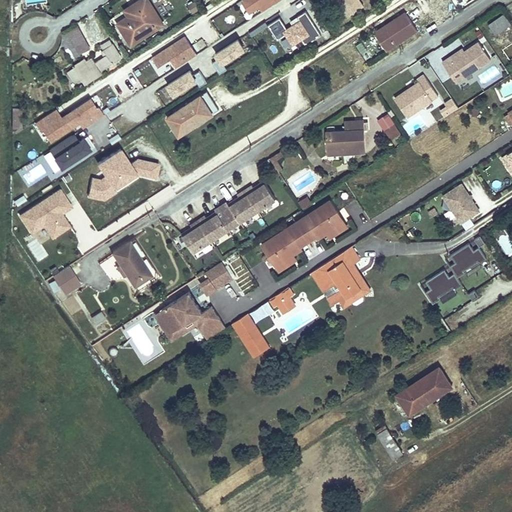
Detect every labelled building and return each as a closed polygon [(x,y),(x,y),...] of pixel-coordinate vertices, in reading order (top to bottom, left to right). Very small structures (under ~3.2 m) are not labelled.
[(145,10),(121,24),(134,45),(166,24),(151,0),(143,0),(140,2),(145,10)] [(247,0),(253,9),(261,3),(265,10),(280,0),(247,0)] [(366,0),(341,0),(351,15),(368,3),(366,0)] [(411,8),(380,29),(391,46),(422,26),(411,8)] [(294,50),(320,36),(307,11),(284,24),(280,17),(267,24),(276,39),(286,34),(294,50)] [(511,22),(511,20),(506,11),(490,22),(497,33),(511,22)] [(68,59),(89,50),(80,26),(59,34),(68,59)] [(367,60),(381,51),(370,35),(356,45),(367,60)] [(196,53),(191,46),(185,36),(153,58),(159,67),(172,59),(177,66),(196,53)] [(239,39),(214,50),(220,63),(245,51),(239,39)] [(458,79),(492,57),(480,39),(466,49),(453,57),(451,54),(444,59),(458,79)] [(103,50),(106,56),(96,63),(92,57),(87,60),(85,58),(75,64),(76,66),(74,68),(67,72),(73,83),(80,78),(82,82),(85,87),(103,75),(100,71),(122,58),(117,50),(113,44),(112,45),(109,41),(101,46),(104,50),(103,50)] [(453,57),(466,49),(464,46),(451,54),(453,57)] [(174,96),(197,79),(189,68),(166,85),(174,96)] [(440,93),(426,72),(419,77),(421,79),(397,95),(410,114),(440,93)] [(500,100),(511,95),(511,82),(496,88),(500,100)] [(161,90),(169,104),(188,93),(185,89),(172,97),(166,87),(161,90)] [(209,90),(202,94),(170,117),(182,136),(215,114),(222,109),(209,90)] [(460,105),(454,96),(447,101),(449,104),(443,109),(447,114),(460,105)] [(69,128),(78,123),(82,130),(102,117),(104,115),(98,106),(96,108),(90,98),(62,117),(57,109),(37,122),(42,130),(50,141),(69,128)] [(22,129),(22,108),(13,108),(13,129),(22,129)] [(391,114),(381,120),(392,138),(401,131),(391,114)] [(330,130),(330,148),(349,147),(349,151),(368,151),(367,120),(349,121),(349,130),(330,130)] [(88,134),(77,139),(74,134),(48,148),(62,174),(99,153),(88,134)] [(131,164),(121,148),(96,165),(104,177),(101,179),(101,180),(92,178),(88,197),(105,201),(116,194),(120,191),(118,188),(137,175),(156,178),(159,164),(137,160),(131,164)] [(280,151),(269,159),(278,172),(280,171),(283,168),(278,160),(284,156),(280,151)] [(277,196),(267,180),(256,187),(254,183),(246,188),(259,208),(277,196)] [(483,210),(465,182),(446,193),(464,222),(483,210)] [(71,226),(63,214),(73,207),(60,188),(19,216),(32,235),(44,226),(52,238),(71,226)] [(242,219),(259,208),(246,188),(239,193),(240,195),(242,197),(231,203),(242,219)] [(231,203),(242,197),(240,195),(230,201),(231,203)] [(309,196),(300,201),(304,207),(313,201),(309,196)] [(299,220),(264,243),(277,264),(294,253),(304,247),(303,245),(311,239),(320,234),(321,236),(331,229),(348,219),(334,198),(299,220)] [(242,219),(231,203),(230,201),(229,199),(217,207),(218,209),(220,211),(230,227),(242,219)] [(433,213),(440,209),(436,204),(430,208),(433,213)] [(210,217),(220,211),(218,209),(209,215),(210,217)] [(416,210),(409,216),(415,223),(423,218),(416,210)] [(230,227),(220,211),(210,217),(209,215),(208,213),(199,218),(213,238),(230,227)] [(246,223),(253,237),(269,229),(262,216),(246,223)] [(213,238),(199,218),(192,223),(195,227),(184,234),(195,250),(213,238)] [(348,219),(331,229),(333,234),(350,223),(348,219)] [(151,275),(130,244),(114,255),(135,285),(151,275)] [(364,255),(357,244),(346,251),(355,266),(358,264),(356,261),(364,255)] [(452,255),(457,263),(452,266),(459,278),(486,260),(479,249),(473,253),(468,245),(452,255)] [(355,266),(346,251),(316,270),(336,302),(343,297),(348,304),(356,299),(357,300),(357,301),(358,302),(361,302),(365,300),(367,298),(367,296),(367,295),(365,293),(373,288),(358,264),(355,266)] [(294,253),(277,264),(280,268),(297,257),(294,253)] [(234,276),(223,259),(206,270),(217,287),(234,276)] [(69,266),(54,276),(66,294),(81,285),(69,266)] [(453,274),(448,278),(443,270),(426,281),(431,289),(427,292),(434,303),(461,285),(453,274)] [(217,287),(211,277),(202,282),(209,293),(217,287)] [(288,288),(293,297),(298,293),(292,285),(288,288)] [(78,292),(88,315),(100,310),(89,287),(78,292)] [(277,295),(283,303),(293,297),(288,288),(277,295)] [(227,328),(213,304),(203,310),(199,303),(197,304),(195,302),(195,298),(190,290),(161,308),(174,329),(195,316),(199,322),(210,339),(227,328)] [(277,295),(274,297),(279,305),(283,303),(277,295)] [(293,297),(283,303),(287,310),(298,303),(293,297)] [(174,329),(161,308),(156,312),(173,338),(199,322),(195,316),(174,329)] [(101,311),(90,317),(94,325),(105,319),(101,311)] [(249,313),(238,321),(259,354),(271,347),(270,341),(266,338),(263,335),(262,331),(261,326),(257,326),(249,313)] [(412,412),(453,386),(441,367),(400,394),(412,412)] [(412,412),(400,394),(394,398),(406,416),(412,412)] [(390,426),(380,432),(397,458),(407,451),(390,426)]
